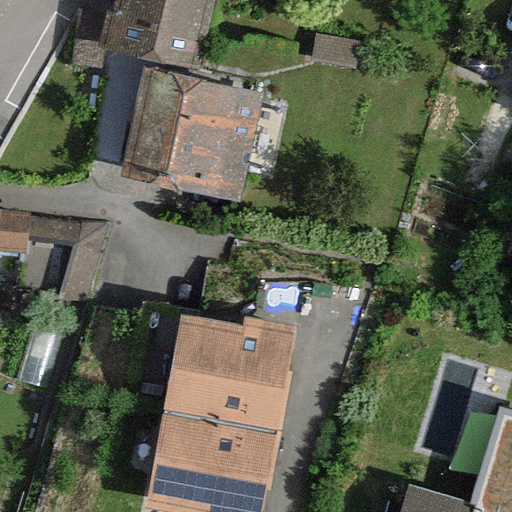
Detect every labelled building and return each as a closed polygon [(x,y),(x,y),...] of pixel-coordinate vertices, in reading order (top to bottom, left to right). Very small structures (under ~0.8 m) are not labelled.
[(105,0),(95,45),(188,67),(203,0),(105,0)] [(134,70),(108,176),(233,205),(257,97),(134,70)] [(0,209),(0,252),(15,255),(21,212),(0,209)] [(66,286),(69,245),(31,242),(27,282),(66,286)] [(171,311),(134,511),(253,511),(287,332),(171,311)] [(511,511),(511,507),(399,477),(389,511),(511,511)]
